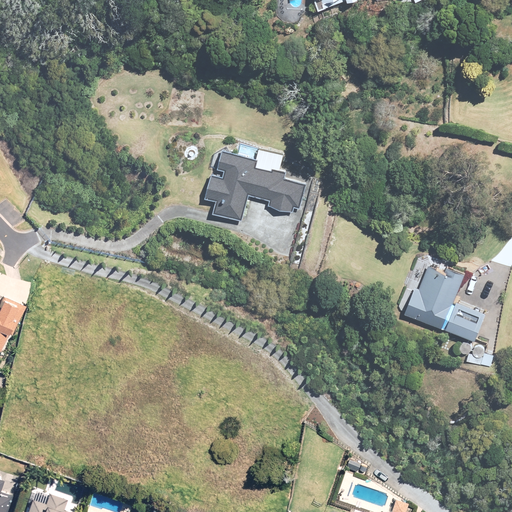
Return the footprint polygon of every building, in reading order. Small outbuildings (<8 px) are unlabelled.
[(213,200),(210,212),(240,219),(246,193),(269,199),(267,205),(292,211),(293,206),(299,208),(305,183),(282,178),(284,171),(270,168),(269,170),(253,166),(255,159),(219,150),(215,168),(221,169),(219,176),(208,173),(202,197),(213,200)] [(413,285),(402,313),(472,340),(483,312),(452,300),(463,273),(446,267),(444,273),(426,266),(418,287),(413,285)] [(0,349),(20,305),(0,295),(0,349)] [(360,464),(348,458),(345,466),(356,472),(360,464)] [(0,511),(7,511),(13,496),(0,491),(0,511)] [(65,511),(66,510),(61,509),(64,498),(46,492),(43,503),(29,498),(24,511),(65,511)] [(405,511),(408,502),(395,499),(392,511),(394,511),(405,511)]
